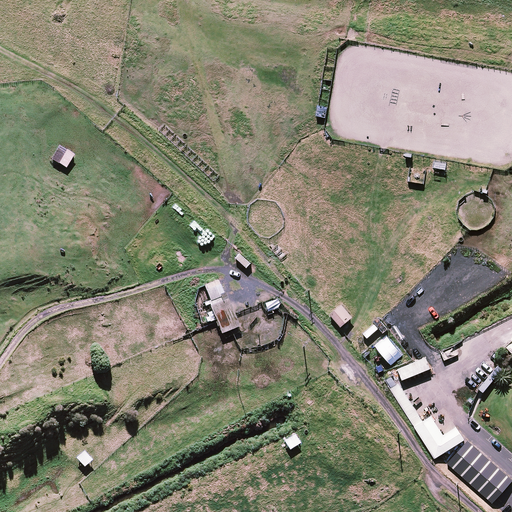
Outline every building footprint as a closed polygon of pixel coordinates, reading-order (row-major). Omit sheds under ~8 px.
[(326,109),(317,108),(317,116),(326,117),(326,109)] [(74,155),(60,146),(52,159),(67,168),(74,155)] [(447,164),(435,163),(434,169),(446,171),(447,164)] [(426,171),(411,170),(409,184),(425,186),(426,171)] [(211,301),(210,302),(222,333),(239,327),(227,295),(225,296),(220,280),(205,285),(211,301)] [(331,294),(327,289),(316,298),(320,303),(331,294)] [(352,318),(341,306),(330,315),(341,328),(352,318)] [(441,353),(427,359),(431,368),(445,362),(441,353)] [(430,370),(425,359),(397,370),(402,381),(430,370)] [(397,385),(390,390),(434,460),(463,442),(455,429),(443,436),(431,417),(422,423),(397,385)] [(300,443),(295,435),(285,441),(290,449),(300,443)] [(511,482),(467,442),(446,464),(491,504),(511,482)] [(93,460),(85,451),(77,458),(85,466),(93,460)] [(394,490),(390,483),(373,495),(379,503),(381,503),(382,499),(394,490)]
